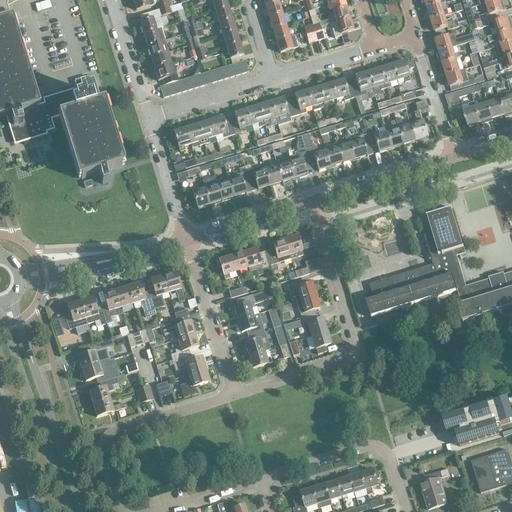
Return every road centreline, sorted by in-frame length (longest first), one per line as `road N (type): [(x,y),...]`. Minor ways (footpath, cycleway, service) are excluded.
road 1 (residential): [(233,394),(338,364),(357,349),(308,202)]
road 2 (secondary): [(81,511),(11,298)]
road 3 (secondary): [(0,308),(68,511)]
road 4 (tertiary): [(20,275),(187,240)]
road 5 (residential): [(233,394),(187,240)]
road 6 (tertiary): [(308,202),(453,157)]
road 7 (residential): [(101,449),(105,435),(233,394)]
road 8 (residential): [(187,240),(149,118)]
road 9 (residential): [(453,157),(412,36)]
road 10 (tertiary): [(187,240),(308,202)]
road 11 (residential): [(149,118),(269,78)]
road 12 (residential): [(262,484),(381,449)]
road 13 (residential): [(149,118),(112,0)]
